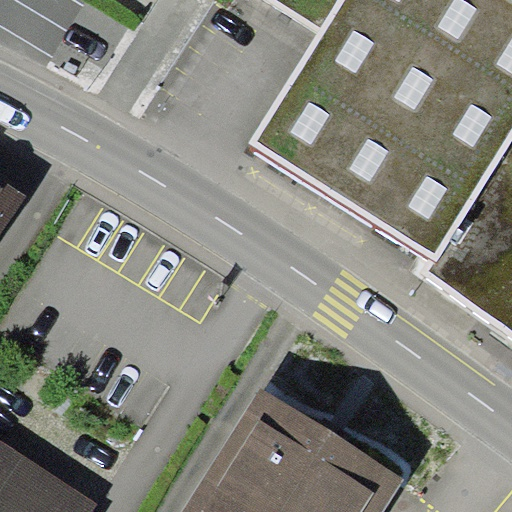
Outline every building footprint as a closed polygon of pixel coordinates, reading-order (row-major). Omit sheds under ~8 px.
[(511,0),(339,0),(318,34),(249,141),(436,259),(511,140),(511,0)] [(339,0),(263,0),(318,34),(339,0)] [(511,140),(436,259),(426,276),(511,339),(511,140)] [(0,232),(25,194),(0,177),(0,232)] [(383,511),(404,479),(261,388),(182,511),(383,511)] [(93,511),(99,503),(0,438),(0,511),(93,511)]
